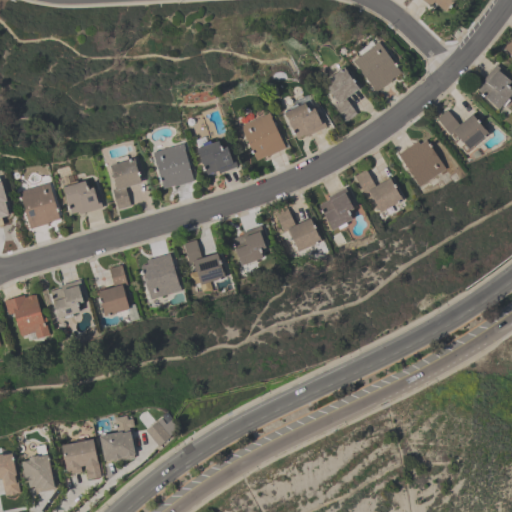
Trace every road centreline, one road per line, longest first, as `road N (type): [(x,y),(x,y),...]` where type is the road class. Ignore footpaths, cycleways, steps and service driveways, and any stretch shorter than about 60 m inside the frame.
road 1 (residential): [(508,0),(439,82),(339,156),(265,192),(11,266)]
road 2 (primary): [(511,281),(405,349),(220,443),(122,511)]
road 3 (primary): [(167,511),(237,465),(507,323)]
